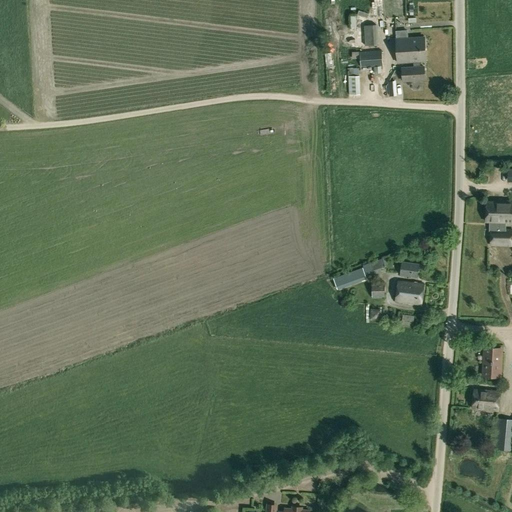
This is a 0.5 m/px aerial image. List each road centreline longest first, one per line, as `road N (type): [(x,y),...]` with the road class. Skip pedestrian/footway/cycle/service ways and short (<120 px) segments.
road 1 (unclassified): [(434,511),(461,167),(459,0)]
road 2 (track): [(0,127),(245,96),(460,107)]
road 3 (unknown): [(436,492),(350,463),(252,493)]
